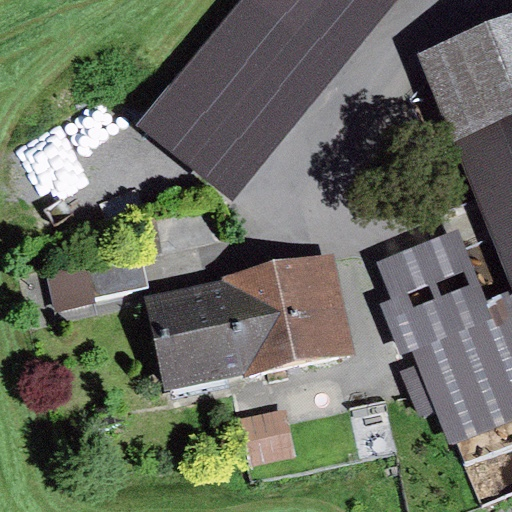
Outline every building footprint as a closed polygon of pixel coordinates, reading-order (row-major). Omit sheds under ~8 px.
[(261,0),(150,140),(212,189),(364,0),(261,0)] [(511,15),(415,54),(511,294),(511,15)] [(455,237),(368,274),(399,348),(391,352),(420,420),(442,411),(456,445),(511,421),(511,302),(487,312),(455,237)] [(143,255),(44,274),(53,317),(97,308),(96,302),(150,292),(143,255)] [(332,263),(144,303),(164,398),(352,358),(332,263)] [(285,395),(237,407),(247,448),(295,436),(285,395)]
